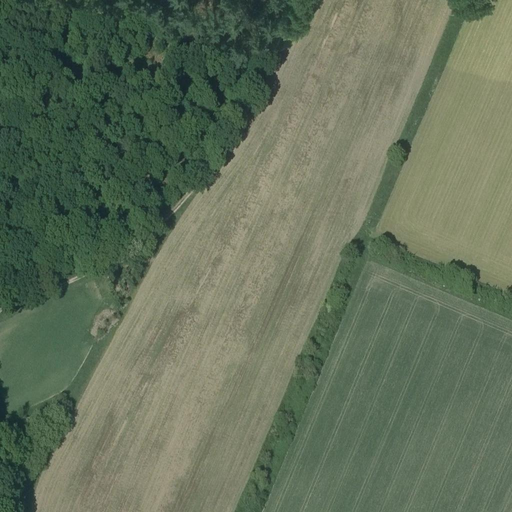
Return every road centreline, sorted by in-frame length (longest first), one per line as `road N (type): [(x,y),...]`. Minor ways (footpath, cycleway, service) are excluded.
road 1 (track): [(251,100),(160,223),(96,267),(0,310)]
road 2 (track): [(0,88),(70,147),(135,241)]
road 3 (track): [(138,0),(251,100)]
